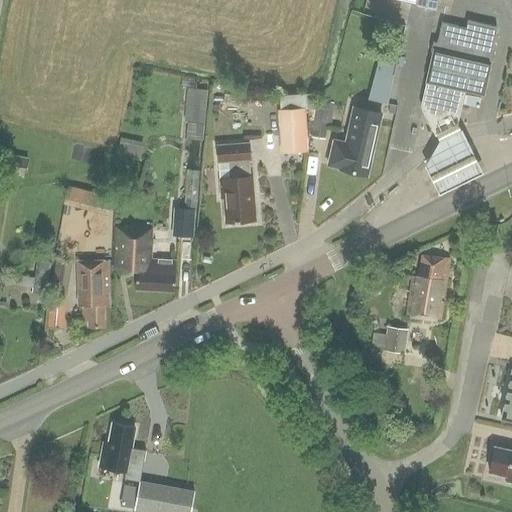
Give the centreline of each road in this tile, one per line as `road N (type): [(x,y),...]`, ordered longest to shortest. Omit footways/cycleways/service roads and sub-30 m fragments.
road 1 (tertiary): [(0,420),(269,295)]
road 2 (unclassified): [(372,484),(430,454),(457,425),(493,255)]
road 3 (tertiary): [(269,295),(511,177)]
road 4 (tertiary): [(372,484),(269,295)]
